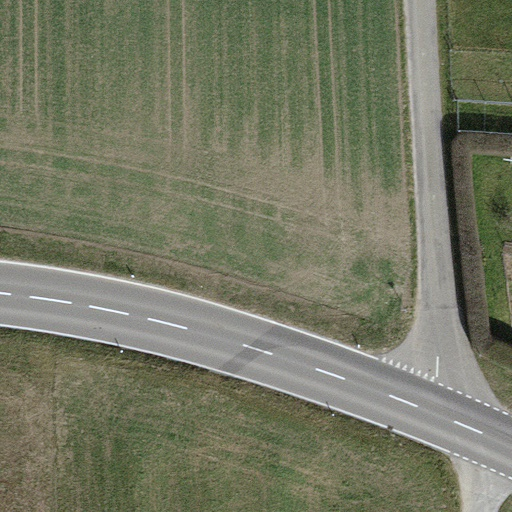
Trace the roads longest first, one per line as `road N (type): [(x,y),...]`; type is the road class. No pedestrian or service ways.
road 1 (secondary): [(427,411),(267,352),(75,303),(0,295)]
road 2 (residential): [(427,411),(444,353),(422,0)]
